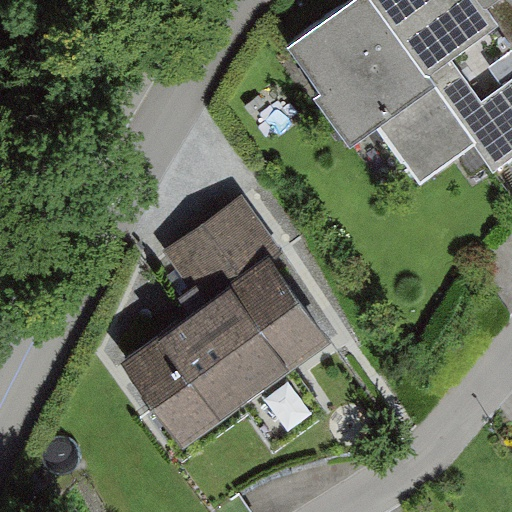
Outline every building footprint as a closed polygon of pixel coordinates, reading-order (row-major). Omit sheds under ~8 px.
[(373,0),(338,0),(282,38),(348,137),(379,116),(418,176),(475,137),(373,0)] [(373,0),(475,137),(492,158),(511,143),(511,67),(482,89),(451,48),(497,16),(484,0),(373,0)] [(511,0),(484,0),(497,16),(511,36),(511,0)] [(242,187),(165,244),(196,292),(119,347),(176,439),(243,392),(276,438),(331,396),(297,352),(326,330),(265,241),(275,234),(242,187)] [(239,493),(212,511),(253,511),(250,508),(239,493)]
